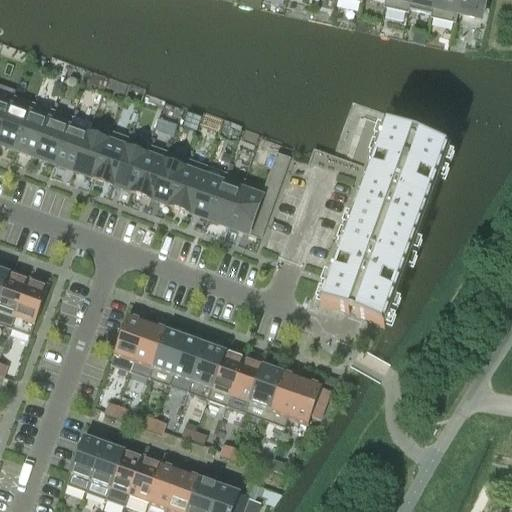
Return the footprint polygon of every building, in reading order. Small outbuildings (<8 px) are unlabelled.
[(385,0),(384,0),(383,10),(407,15),(409,5),(409,0),(385,0)] [(409,0),(409,5),(432,10),(434,0),(409,0)] [(432,10),(430,20),(454,25),(456,15),(459,0),(434,0),(432,10)] [(459,0),(456,15),(481,21),(485,0),(459,0)] [(0,135),(10,108),(0,104),(0,135)] [(29,115),(16,152),(20,154),(35,159),(52,112),(36,107),(31,105),(28,114),(29,115)] [(10,108),(0,135),(0,146),(16,152),(29,115),(28,114),(13,109),(10,108)] [(52,112),(35,159),(39,161),(54,166),(67,129),(69,129),(72,120),(56,114),(52,112)] [(67,129),(54,166),(59,168),(73,173),(87,136),(73,131),(69,129),(67,129)] [(448,152),(384,129),(320,307),(384,330),(448,152)] [(106,143),(92,180),(99,183),(111,187),(125,150),(126,150),(129,141),(116,136),(109,133),(106,143)] [(87,136),(73,173),(79,176),(92,180),(106,143),(93,138),(87,136)] [(144,157),(131,194),(139,197),(150,201),(166,154),(156,150),(147,147),(144,156),(144,157)] [(125,150),(111,187),(119,190),(131,194),(144,157),(144,156),(133,152),(126,150),(125,150)] [(166,154),(150,201),(159,205),(169,208),(186,161),(176,157),(166,154)] [(223,154),(220,162),(227,165),(230,157),(223,154)] [(250,229),(247,236),(250,238),(260,241),(288,164),(289,160),(276,156),(274,155),(259,198),(260,199),(258,207),(255,214),(252,221),(250,229)] [(186,161),(169,208),(179,212),(188,215),(201,177),(203,178),(206,168),(196,165),(186,161)] [(221,184),(207,222),(219,226),(226,229),(240,191),(241,192),(244,182),(235,179),(224,175),(220,184),(221,184)] [(201,177),(188,215),(199,219),(207,222),(221,184),(220,184),(212,181),(203,178),(201,177)] [(240,191),(226,229),(239,233),(247,236),(250,229),(252,221),(255,214),(258,207),(260,199),(259,198),(252,196),(241,192),(240,191)] [(0,297),(8,275),(0,271),(0,297)] [(0,327),(10,331),(27,282),(8,275),(0,297),(0,327)] [(27,282),(10,331),(11,331),(15,320),(34,327),(48,289),(27,282)] [(134,363),(147,326),(127,318),(113,356),(134,363)] [(149,382),(166,333),(147,326),(134,363),(152,370),(148,381),(149,382)] [(168,389),(186,340),(166,333),(149,382),(168,389)] [(187,396),(205,347),(186,340),(168,389),(169,389),(173,378),(190,384),(186,395),(187,396)] [(205,347),(187,396),(206,402),(224,354),(205,347)] [(225,409),(243,360),(224,354),(206,402),(225,409)] [(225,409),(244,416),(262,367),(243,360),(225,409)] [(264,423),(281,374),(262,367),(244,416),(264,423)] [(283,430),(301,381),(281,374),(264,423),(283,430)] [(301,381),(283,430),(284,431),(288,419),(307,426),(310,419),(319,422),(329,394),(320,391),(321,389),(301,381)] [(113,420),(117,408),(108,405),(104,416),(113,420)] [(117,408),(113,420),(123,423),(127,412),(117,408)] [(151,434),(156,422),(146,419),(142,430),(151,434)] [(156,422),(151,434),(161,437),(165,426),(156,422)] [(186,423),(184,430),(194,434),(196,427),(186,423)] [(191,444),(195,434),(194,434),(184,430),(180,440),(191,444)] [(195,434),(191,444),(203,448),(206,439),(195,434)] [(67,483),(66,488),(85,495),(86,495),(104,446),(83,439),(70,474),(70,476),(67,483)] [(104,446),(86,495),(105,502),(123,453),(104,446)] [(228,462),(232,450),(223,447),(219,458),(228,462)] [(232,450),(228,462),(238,465),(242,454),(232,450)] [(123,453),(105,502),(106,502),(124,509),(128,498),(142,460),(123,453)] [(268,472),(271,462),(260,458),(257,468),(268,472)] [(142,460),(128,498),(147,505),(161,467),(142,460)] [(161,467),(147,505),(166,511),(180,474),(161,467)] [(180,474),(166,511),(167,511),(187,511),(199,481),(180,474)] [(199,481),(187,511),(209,511),(218,488),(199,481)] [(266,492),(251,487),(248,494),(263,499),(266,492)] [(218,488),(209,511),(257,511),(260,505),(247,500),(238,497),(239,495),(218,488)]
